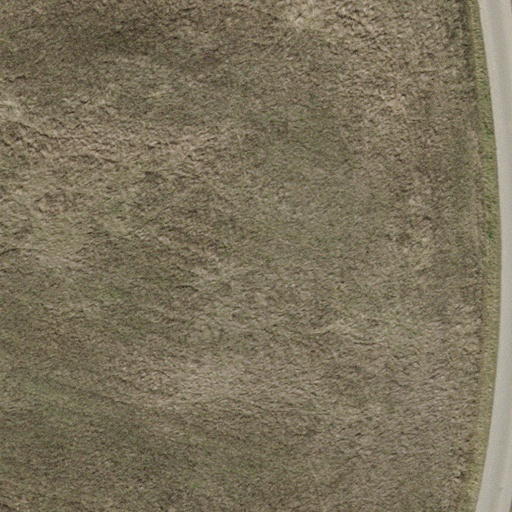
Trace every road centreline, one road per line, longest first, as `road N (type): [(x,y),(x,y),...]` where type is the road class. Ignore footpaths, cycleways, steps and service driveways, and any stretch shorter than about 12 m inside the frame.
road 1 (unclassified): [(489,511),(511,371)]
road 2 (unclassified): [(511,125),(493,0)]
